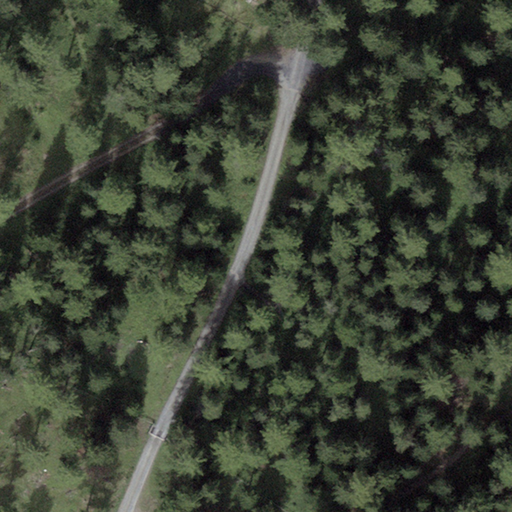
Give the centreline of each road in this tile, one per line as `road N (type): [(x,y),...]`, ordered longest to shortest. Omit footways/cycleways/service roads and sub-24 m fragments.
road 1 (track): [(316,0),(263,205),(128,511)]
road 2 (track): [(298,69),(235,81),(0,217)]
